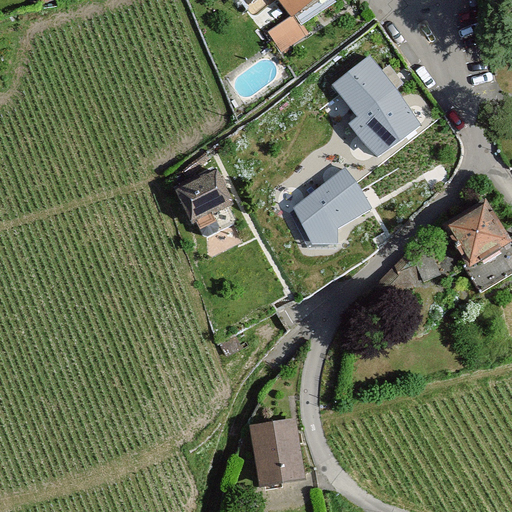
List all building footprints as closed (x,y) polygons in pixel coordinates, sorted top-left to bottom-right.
[(276,0),(289,15),(291,18),(294,16),(313,0),(276,0)] [(289,15),(266,31),(281,53),(307,35),(294,16),(291,18),(289,15)] [(372,61),(329,91),(377,158),(419,129),(372,61)] [(218,159),(174,182),(197,225),(242,202),(218,159)] [(344,175),(291,208),(316,249),(370,216),(344,175)] [(511,232),(489,197),(446,223),(474,267),(511,243),(511,232)] [(307,470),(295,419),(256,428),(268,480),(307,470)]
